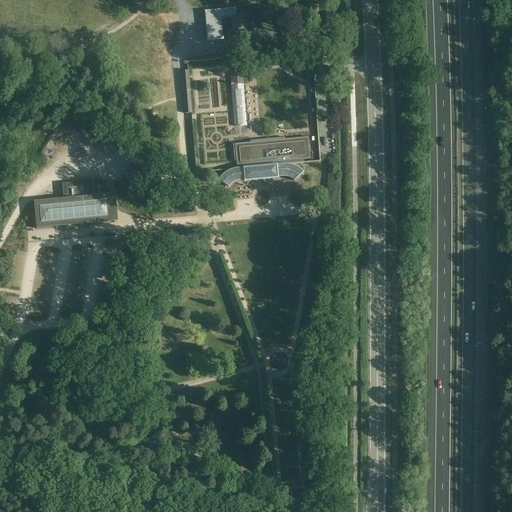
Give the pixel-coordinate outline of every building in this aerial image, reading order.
[(234,9),(205,12),(207,41),(223,40),(221,19),(231,18),(233,38),(246,36),(244,16),(235,17),(234,9)] [(192,114),(188,71),(180,71),(184,114),(192,114)] [(247,128),(243,74),(231,75),(235,129),(247,128)] [(251,92),(258,91),(256,83),(249,84),(251,92)] [(157,118),(157,112),(153,109),(148,112),(148,118),(153,120),(157,118)] [(66,136),(70,128),(62,125),(58,133),(66,136)] [(295,167),(290,165),(287,164),(304,162),(303,160),(310,159),(308,137),(285,139),(285,138),(284,138),(284,140),(250,143),(250,141),(250,143),(235,144),(235,145),(233,145),(235,145),(236,161),(234,162),(236,162),(236,166),(242,166),(242,168),(236,168),(232,169),(229,170),(226,172),(223,174),(220,177),(217,181),(228,187),(230,185),(232,183),(235,182),(238,181),(241,180),(244,181),(244,182),(278,179),(278,177),(280,177),(283,177),(286,177),(289,178),(292,179),(294,181),(303,173),(299,169),(295,167)] [(125,177),(124,177),(125,178),(149,195),(158,182),(151,177),(135,166),(133,165),(132,166),(125,177)] [(280,180),(284,193),(290,191),(286,178),(280,180)] [(36,224),(37,229),(55,228),(54,223),(89,220),(89,224),(107,223),(107,222),(112,222),(112,221),(110,209),(116,209),(115,194),(106,195),(105,180),(62,184),(63,199),(34,202),(36,224)] [(242,187),(242,200),(253,200),(253,187),(242,187)]
